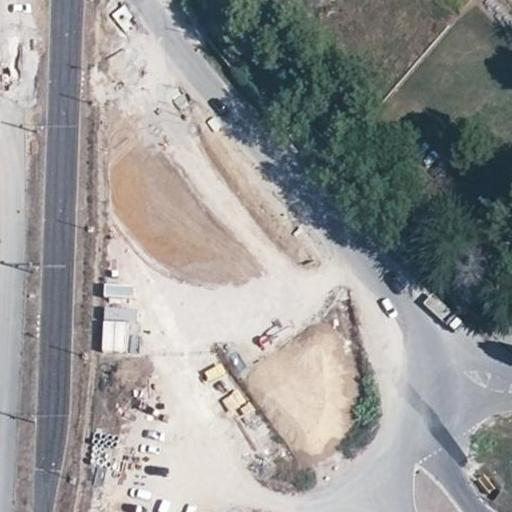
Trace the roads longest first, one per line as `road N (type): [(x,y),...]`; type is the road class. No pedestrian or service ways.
road 1 (unclassified): [(0,1),(12,45),(15,210),(1,511)]
road 2 (unclassified): [(128,0),(260,151),(409,299),(431,375)]
road 3 (track): [(344,236),(393,405),(420,422)]
